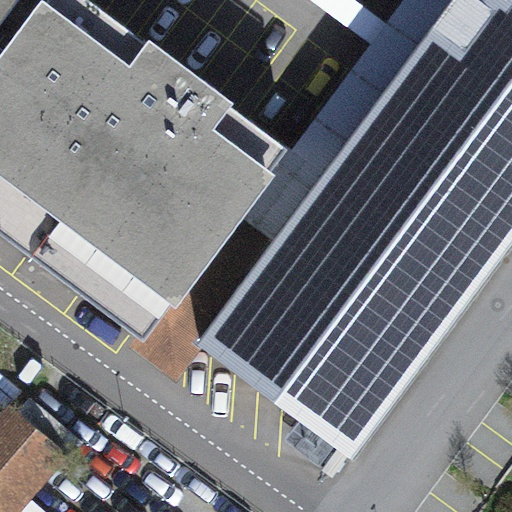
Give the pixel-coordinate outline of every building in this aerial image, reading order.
[(0,0),(0,81),(59,0),(0,0)] [(91,0),(59,0),(0,81),(0,228),(183,364),(201,340),(276,238),(239,210),(288,144),(91,0)] [(511,0),(454,0),(276,238),(201,340),(352,453),(511,239),(511,0)] [(43,382),(16,413),(69,458),(96,427),(43,382)] [(14,511),(62,457),(13,415),(0,430),(0,511),(14,511)]
